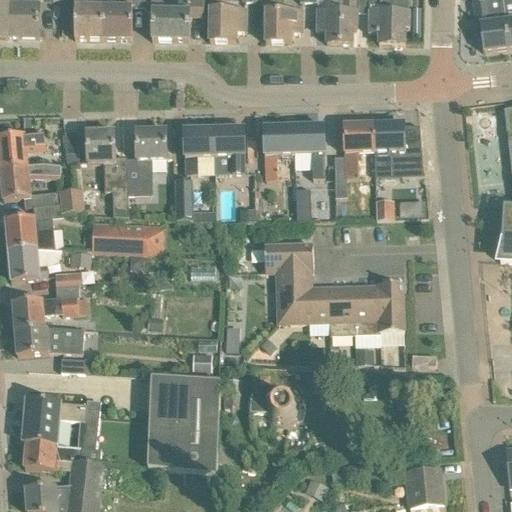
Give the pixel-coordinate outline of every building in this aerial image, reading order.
[(9,6),(8,0),(0,0),(0,41),(8,41),(8,40),(39,41),(40,6),(9,6)] [(103,0),(103,10),(88,10),(87,0),(75,0),(75,43),(104,43),(104,0),(103,0)] [(133,0),(104,0),(104,43),(132,44),(133,0)] [(189,45),(190,21),(204,22),(204,0),(179,0),(179,14),(153,14),(153,44),(189,45)] [(369,17),(369,0),(344,0),(344,15),(318,15),(317,36),(327,36),(327,47),(353,48),(353,31),(358,31),(358,17),(369,17)] [(369,37),(377,37),(380,37),(379,48),(405,49),(406,32),(410,32),(410,17),(408,17),(408,0),(384,0),(384,16),(370,16),(369,37)] [(511,0),(502,0),(503,1),(505,25),(509,53),(511,52),(511,0)] [(505,25),(503,1),(479,4),(474,5),(477,29),(480,28),(484,56),(509,53),(505,25)] [(246,36),(247,14),(211,13),(210,45),(236,46),(236,36),(246,36)] [(302,37),(303,14),(267,13),(266,46),(292,47),(292,36),(302,37)] [(511,211),(505,211),(502,264),(511,264),(511,113),(506,114),(511,164),(511,211)] [(35,131),(35,120),(25,120),(25,131),(35,131)] [(393,183),(425,181),(422,148),(421,148),(421,150),(405,151),(405,127),(374,128),(375,157),(393,156),(393,183)] [(359,157),(375,157),(374,128),(345,129),(346,158),(347,158),(347,160),(335,161),(336,201),(348,201),(348,184),(360,184),(359,157)] [(278,160),(296,159),(295,130),(265,131),(265,160),(266,160),(267,186),(279,185),(278,160)] [(325,158),(326,158),(325,130),(295,130),(296,159),(313,158),(314,185),(325,184),(325,158)] [(216,179),(246,179),(245,132),(215,133),(215,161),(216,161),(216,179)] [(199,161),(215,161),(215,133),(185,133),(185,163),(186,163),(186,180),(199,180),(199,161)] [(151,165),(167,164),(167,134),(137,135),(138,164),(127,164),(129,201),(152,200),(151,165)] [(127,162),(116,162),(115,135),(88,136),(89,169),(105,168),(106,196),(113,196),(114,222),(129,221),(128,201),(129,201),(127,164),(127,162)] [(27,153),(46,151),(44,136),(0,140),(0,166),(1,173),(29,171),(27,153)] [(68,171),(72,172),(81,173),(80,152),(66,152),(68,171)] [(4,205),(31,202),(31,199),(29,183),(50,183),(60,182),(62,171),(47,169),(29,171),(1,173),(4,205)] [(217,215),(193,215),(192,184),(176,184),(177,225),(217,225),(217,215)] [(63,217),(85,215),(83,194),(74,194),(44,198),(46,211),(62,210),(63,217)] [(312,225),(311,194),(297,194),(298,225),(312,225)] [(394,205),(377,205),(378,225),(395,224),(394,205)] [(242,214),(241,227),(256,227),(257,214),(242,214)] [(56,254),(53,224),(36,226),(36,222),(6,225),(9,253),(39,252),(39,253),(56,254)] [(95,228),(93,256),(148,259),(150,231),(95,228)] [(277,277),(312,277),(312,276),(314,276),(313,250),(265,251),(266,278),(277,277)] [(61,260),(62,255),(56,254),(39,253),(39,252),(9,253),(12,286),(41,284),(41,281),(48,281),(47,270),(52,270),(56,267),(59,263),(61,260)] [(92,258),(72,257),(71,270),(91,271),(92,258)] [(57,292),(82,290),(81,277),(56,279),(57,292)] [(278,329),(311,294),(307,291),(312,285),(312,277),(277,277),(278,329)] [(165,281),(157,284),(158,293),(174,291),(165,281)] [(381,339),(381,337),(404,336),(403,288),(377,289),(377,291),(378,339),(381,339)] [(329,340),(378,339),(377,291),(328,292),(329,328),(329,340)] [(278,329),(329,328),(328,292),(320,292),(315,298),(311,294),(278,329)] [(77,301),(62,302),(63,318),(64,321),(77,319),(79,319),(89,318),(89,317),(88,313),(88,311),(87,302),(80,303),(78,303),(77,301)] [(45,320),(59,318),(58,302),(14,306),(16,335),(46,332),(45,320)] [(164,322),(161,322),(151,321),(149,321),(149,333),(163,334),(164,322)] [(67,356),(66,344),(77,344),(78,333),(51,332),(46,332),(16,335),(18,360),(50,357),(67,356)] [(271,358),(278,351),(268,342),(261,349),(271,358)] [(233,344),(227,344),(227,356),(240,356),(240,350),(233,344)] [(357,369),(375,368),(374,353),(356,353),(357,369)] [(212,359),(194,358),(194,375),(212,375),(212,359)] [(332,358),(332,368),(343,368),(343,363),(339,358),(332,358)] [(413,359),(413,369),(436,370),(437,360),(413,359)] [(86,363),(62,362),(61,377),(85,377),(85,376),(96,376),(97,363),(86,362),(86,363)] [(319,430),(327,377),(253,372),(252,403),(253,419),(265,419),(265,420),(266,424),(268,427),(271,430),(274,432),(279,434),(282,434),(288,435),(292,433),(299,429),(301,427),(319,430)] [(149,473),(217,476),(221,386),(152,383),(149,473)] [(248,386),(223,385),(223,411),(248,411),(248,386)] [(86,425),(87,409),(27,404),(23,447),(27,447),(59,449),(61,423),(86,425)] [(59,450),(59,449),(27,447),(25,472),(55,475),(55,474),(61,475),(62,465),(73,467),(71,484),(102,490),(105,468),(101,467),(82,465),(82,453),(59,450)] [(82,465),(101,467),(102,455),(82,453),(82,465)] [(409,511),(424,510),(444,508),(441,473),(405,477),(409,511)] [(312,483),(306,496),(323,504),(329,491),(312,483)] [(99,511),(102,490),(71,484),(68,505),(75,506),(75,511),(57,508),(55,491),(27,493),(28,511),(99,511)]
